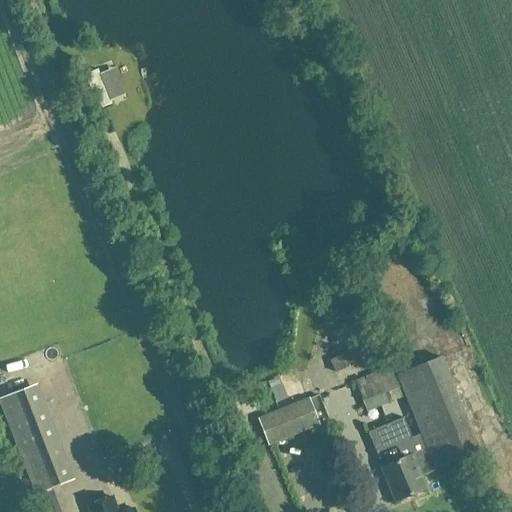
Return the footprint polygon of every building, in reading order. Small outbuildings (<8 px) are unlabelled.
[(188,42),(195,64),(228,53),(220,31),(188,42)] [(352,340),(363,336),(357,322),(346,326),(352,340)] [(388,352),(393,366),(394,366),(402,385),(422,434),(435,466),(436,468),(480,449),(442,357),(413,369),(404,346),(388,352)] [(394,366),(393,366),(356,379),(363,400),(402,385),(394,366)] [(291,377),(253,393),(259,406),(296,390),(291,377)] [(0,401),(36,493),(67,481),(32,388),(0,401)] [(319,395),(259,419),(269,444),(329,420),(319,395)] [(422,434),(412,438),(404,417),(368,432),(383,467),(397,501),(427,488),(422,477),(437,470),(436,468),(435,466),(422,434)] [(118,511),(113,498),(89,507),(91,511),(118,511)]
